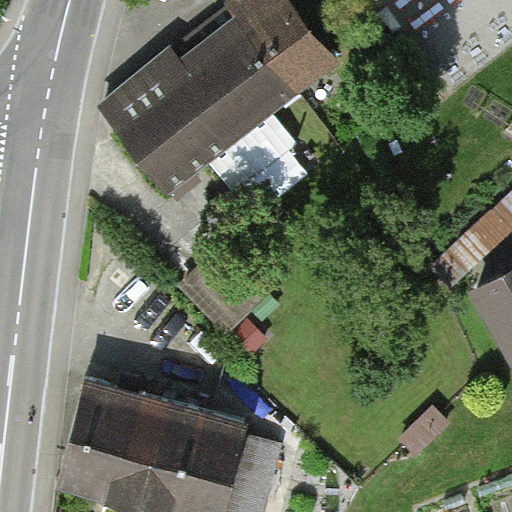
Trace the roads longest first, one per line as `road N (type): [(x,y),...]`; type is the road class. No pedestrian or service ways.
road 1 (secondary): [(43,128),(0,477)]
road 2 (secondary): [(71,0),(43,128)]
